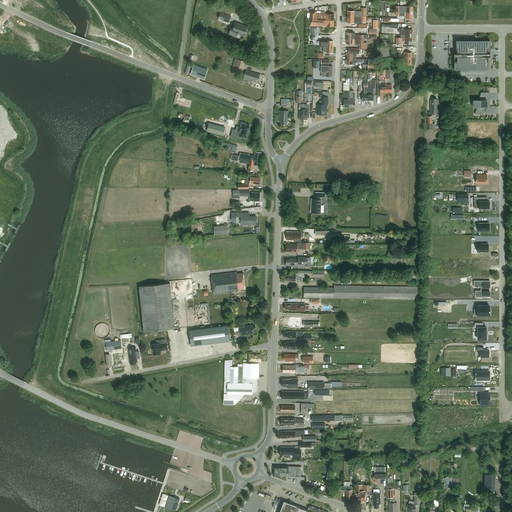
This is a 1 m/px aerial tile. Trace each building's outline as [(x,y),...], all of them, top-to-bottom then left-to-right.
[(366,8),(362,8),(362,11),(347,11),(347,17),(356,17),(361,17),(366,17),(366,8)] [(323,20),(334,20),(334,14),(315,14),(315,11),(310,11),(310,16),(310,20),(323,20)] [(229,22),(231,16),(221,12),(218,18),(229,22)] [(334,26),(334,20),(323,20),(310,20),(310,35),(316,35),(316,26),(334,26)] [(237,37),(238,33),(244,36),(247,27),(236,22),(234,26),(232,26),(229,34),(237,37)] [(412,41),(412,35),(401,35),(401,38),(396,38),(396,44),(393,44),(393,46),(403,46),(403,41),(412,41)] [(368,43),(368,40),(368,39),(364,39),(360,39),(347,38),(347,44),(359,44),(359,48),(366,48),(366,43),(368,43)] [(490,57),(490,40),(456,40),(456,49),(457,49),(457,54),(454,54),(454,70),(488,70),(488,61),(487,61),(487,57),(490,57)] [(349,48),(349,49),(349,53),(346,53),(346,59),(356,59),(356,53),(359,53),(359,49),(349,48)] [(238,60),(236,69),(241,71),(244,61),(238,60)] [(332,76),(333,66),(329,66),(329,60),(321,60),(321,72),(325,72),(325,76),(332,76)] [(202,75),(205,65),(196,62),(192,71),(202,75)] [(259,81),(260,74),(247,71),(244,79),(257,82),(257,80),(259,81)] [(367,88),(368,100),(373,100),(373,89),(376,89),(376,80),(371,80),(371,83),(367,83),(367,88)] [(380,91),(380,93),(386,92),(386,84),(380,85),(380,80),(377,81),(377,89),(379,89),(379,91),(380,91)] [(487,107),(487,100),(486,100),(489,92),(481,92),(479,100),(474,100),(472,107),(477,107),(475,114),(483,114),(485,107),(487,107)] [(326,113),(327,113),(327,104),(328,105),(328,96),(322,96),(322,104),(317,104),(317,113),(318,113),(318,114),(326,115),(326,113)] [(288,124),(288,111),(279,111),(279,124),(288,124)] [(241,137),(246,138),(250,125),(245,124),(245,123),(241,122),(240,127),(241,127),(239,134),(232,132),(231,138),(240,140),(241,137)] [(208,131),(223,135),(225,128),(210,124),(208,131)] [(260,166),(262,152),(256,151),(256,156),(250,155),(250,154),(241,153),(239,162),(250,164),(249,170),(254,171),(254,165),(260,166)] [(260,184),(261,178),(246,176),(245,184),(239,184),(239,188),(249,188),(249,184),(251,184),(254,185),(255,183),(260,184)] [(311,199),(311,212),(321,213),(321,199),(321,197),(325,197),(325,193),(316,192),(316,197),(316,199),(311,199)] [(475,197),(475,208),(479,208),(479,201),(484,201),(484,197),(475,197)] [(250,216),(250,213),(232,213),(232,221),(236,221),(237,217),(242,217),(242,224),(257,224),(257,216),(250,216)] [(191,224),(184,225),(185,231),(191,230),(191,231),(202,230),(201,222),(190,223),(191,224)] [(228,225),(214,226),(215,235),(229,234),(228,225)] [(301,232),(286,232),(286,240),(294,240),(294,241),(301,241),(301,235),(303,235),(303,232),(301,232)] [(297,244),(287,244),(287,252),(297,252),(298,248),(310,248),(310,242),(297,242),(297,244)] [(288,264),(288,265),(298,265),(298,264),(305,264),(305,265),(311,266),(311,257),(298,257),(298,259),(290,258),(290,260),(286,259),(286,264),(288,264)] [(417,270),(407,270),(407,282),(417,282),(417,270)] [(286,275),(286,280),(292,280),(292,281),(296,281),(296,280),(298,280),(298,278),(302,278),(302,276),(303,276),(303,278),(325,279),(325,273),(296,271),(296,274),(290,274),(290,275),(286,275)] [(235,290),(246,289),(244,273),(237,274),(237,272),(211,275),(214,294),(231,292),(235,292),(235,290)] [(475,281),(475,287),(482,287),(482,291),(476,291),(476,297),(490,297),(490,291),(489,291),(489,287),(490,287),(490,281),(475,281)] [(170,283),(139,286),(144,331),(175,327),(170,283)] [(334,287),(304,287),(304,297),(421,299),(421,287),(334,285),(334,287)] [(438,302),(438,312),(451,313),(452,305),(445,305),(445,302),(438,302)] [(478,306),(478,315),(490,315),(490,306),(478,306)] [(299,323),(299,318),(292,317),(292,319),(286,319),(286,320),(285,320),(285,323),(286,323),(286,326),(294,326),(294,328),(302,328),(303,323),(299,323)] [(238,336),(255,333),(253,324),(240,327),(241,330),(237,331),(238,336)] [(228,325),(189,330),(191,346),(230,341),(228,325)] [(478,327),(478,339),(486,339),(486,327),(483,327),(478,327)] [(121,340),(106,342),(107,350),(122,348),(121,340)] [(161,351),(168,350),(167,342),(160,343),(158,342),(153,343),(152,344),(151,344),(151,350),(152,350),(153,355),(161,354),(161,351)] [(477,347),(477,350),(480,350),(480,357),(489,357),(489,350),(483,350),(483,347),(477,347)] [(137,361),(138,361),(137,348),(129,348),(130,362),(132,362),(132,363),(137,363),(137,361)] [(261,362),(261,355),(249,354),(249,361),(247,361),(247,360),(243,360),(243,367),(232,367),(232,360),(225,360),(224,404),(234,404),(245,394),(253,394),(253,393),(255,393),(257,390),(258,385),(255,384),(258,382),(258,378),(259,378),(260,363),(257,363),(257,362),(261,362)] [(478,371),(478,379),(490,379),(490,371),(478,371)] [(283,379),(282,387),(287,387),(287,388),(298,388),(298,378),(291,378),(291,379),(283,379)] [(481,395),(481,403),(486,403),(486,405),(489,405),(489,393),(486,393),(486,395),(481,395)] [(306,403),(301,403),(301,413),(306,413),(306,412),(308,412),(308,408),(314,408),(314,404),(306,403)] [(280,447),(280,453),(282,453),(282,455),(284,455),(284,457),(290,457),(290,455),(294,455),(294,457),(301,457),(301,452),(297,452),(297,450),(294,450),(294,447),(280,447)] [(274,466),(273,476),(301,477),(301,466),(297,466),(274,466)] [(449,476),(443,479),(445,483),(449,481),(451,485),(453,484),(449,476)] [(358,496),(358,501),(365,501),(365,491),(370,492),(370,485),(357,484),(357,493),(356,493),(355,496),(358,496)] [(347,496),(347,498),(351,498),(352,495),(353,495),(353,490),(352,490),(352,486),(341,486),(341,490),(346,490),(346,496),(347,496)] [(169,495),(165,507),(167,508),(176,511),(180,499),(174,496),(171,495),(169,495)] [(409,504),(408,511),(415,511),(416,509),(415,509),(415,505),(419,505),(419,495),(415,495),(414,505),(409,504)] [(307,509),(284,501),(279,511),(329,511),(309,504),(307,509)] [(397,511),(397,502),(389,502),(388,511),(397,511)] [(497,504),(489,503),(488,510),(496,511),(497,504)]
